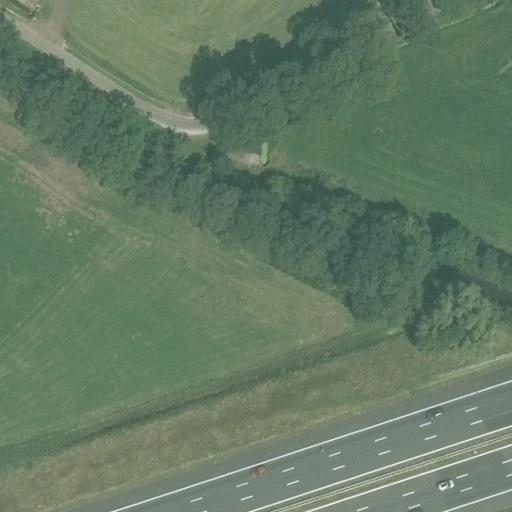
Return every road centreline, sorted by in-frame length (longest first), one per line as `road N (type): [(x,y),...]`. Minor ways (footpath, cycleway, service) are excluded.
road 1 (unclassified): [(442,0),(332,49),(229,118),(183,128),(0,18)]
road 2 (motorway): [(511,405),(187,511)]
road 3 (motorway): [(378,511),(511,468)]
